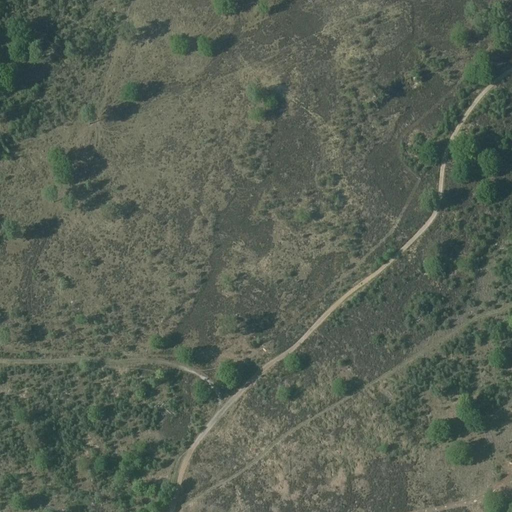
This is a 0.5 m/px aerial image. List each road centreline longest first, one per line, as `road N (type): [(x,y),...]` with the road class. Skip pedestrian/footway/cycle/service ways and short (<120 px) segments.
road 1 (track): [(169,511),(203,433),(228,403),(429,221),(441,166),(469,109),(511,71)]
road 2 (track): [(180,511),(267,450),(511,303)]
